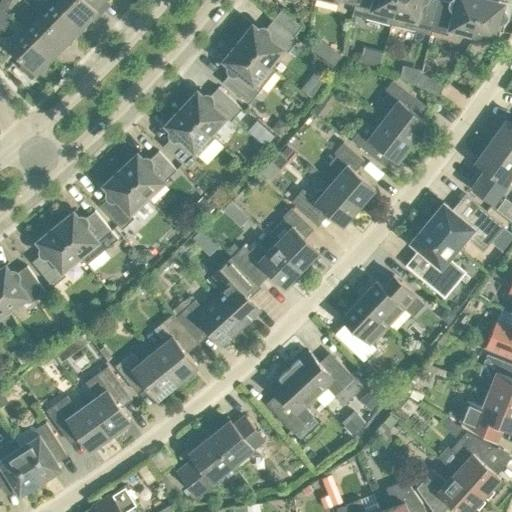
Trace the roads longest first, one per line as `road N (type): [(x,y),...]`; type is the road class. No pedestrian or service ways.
road 1 (residential): [(511,55),(346,267),(235,374),(52,511)]
road 2 (unclassified): [(50,170),(129,98),(214,0)]
road 3 (unclassified): [(163,0),(27,139)]
